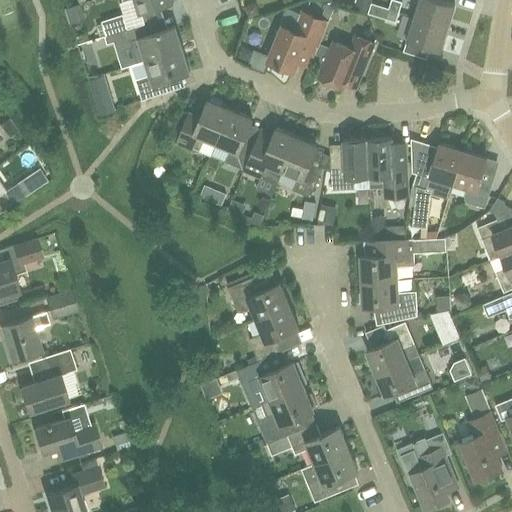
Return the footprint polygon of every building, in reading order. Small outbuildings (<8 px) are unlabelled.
[(111,34),(121,31),(146,23),(143,13),(174,2),(173,0),(123,0),(124,2),(130,0),(135,0),(139,11),(107,21),(107,22),(97,25),(101,37),(111,34)] [(391,0),(389,8),(399,12),(403,2),(395,0),(391,0)] [(420,0),(415,17),(448,27),(455,4),(443,0),(420,0)] [(396,23),(399,12),(389,8),(385,19),(396,23)] [(283,26),(279,36),(274,36),(267,52),(271,55),(269,60),(294,70),(297,62),(310,68),(329,23),(303,12),(295,31),(283,26)] [(440,51),(448,27),(415,17),(407,40),(440,51)] [(146,61),(183,49),(176,26),(149,34),(146,23),(121,31),(127,51),(142,46),(146,61)] [(344,87),(345,85),(357,90),(367,67),(365,67),(375,44),(355,36),(350,48),(334,42),(320,77),(344,87)] [(183,49),(146,61),(151,75),(136,80),(142,100),(167,92),(164,81),(190,73),(183,49)] [(114,105),(110,91),(94,96),(99,109),(114,105)] [(215,143),(229,108),(222,106),(223,101),(211,96),(209,100),(208,100),(200,118),(189,114),(177,142),(196,150),(201,137),(215,143)] [(244,170),(255,141),(245,136),(252,118),(229,108),(215,143),(230,149),(225,162),(244,170)] [(256,141),(255,141),(244,170),(262,177),(278,183),(283,171),(297,136),(276,128),(275,132),(262,127),(256,141)] [(297,136),(283,171),(298,177),(293,190),(311,197),(322,168),(309,163),(317,145),(297,136)] [(385,197),(408,196),(406,141),(392,141),(392,138),(366,139),(368,176),(368,188),(385,187),(385,197)] [(366,139),(343,140),(344,164),(331,165),(332,190),(355,189),(355,177),(368,176),(366,139)] [(448,197),(452,183),(463,150),(440,143),(435,158),(423,155),(413,186),(417,187),(431,192),(448,197)] [(463,150),(452,183),(467,188),(465,194),(466,202),(486,208),(495,177),(483,173),(487,158),(463,150)] [(0,210),(1,212),(25,197),(17,184),(6,191),(0,181),(0,210)] [(412,225),(426,227),(431,192),(417,187),(412,225)] [(490,210),(496,215),(505,202),(498,198),(490,210)] [(503,254),(511,250),(511,224),(502,229),(498,219),(477,227),(490,260),(503,254)] [(385,240),(392,239),(406,239),(405,224),(384,225),(385,240)] [(0,261),(0,303),(9,301),(6,294),(18,290),(13,275),(26,271),(23,263),(42,258),(36,238),(14,245),(17,257),(9,260),(8,259),(0,261)] [(360,255),(361,281),(397,279),(396,266),(414,266),(413,238),(406,239),(392,239),(385,240),(365,241),(365,255),(360,255)] [(511,250),(503,254),(508,266),(495,271),(504,292),(511,288),(511,250)] [(475,288),(486,279),(476,266),(465,275),(475,288)] [(251,308),(256,319),(289,305),(280,282),(258,291),(253,277),(228,287),(237,310),(251,308)] [(397,279),(361,281),(362,307),(391,306),(392,321),(417,315),(416,290),(397,291),(397,279)] [(45,297),(52,319),(79,311),(72,289),(45,297)] [(511,292),(483,304),(489,316),(506,309),(510,319),(511,317),(511,292)] [(277,337),(299,328),(289,305),(256,319),(261,333),(248,338),(258,361),(283,351),(277,337)] [(2,324),(12,359),(41,350),(34,327),(50,323),(46,311),(31,316),(31,315),(2,324)] [(375,373),(406,360),(401,348),(414,343),(405,321),(386,329),(390,340),(366,350),(375,373)] [(77,370),(72,357),(70,349),(45,357),(51,377),(21,386),(29,411),(67,400),(59,376),(77,370)] [(419,355),(406,360),(375,373),(385,395),(409,385),(413,396),(433,388),(419,355)] [(452,365),(458,383),(475,378),(470,359),(452,365)] [(264,386),(270,400),(303,386),(302,384),(307,383),(298,362),(294,364),(293,362),(263,374),(258,361),(236,370),(246,393),(264,386)] [(266,444),(287,435),(288,435),(283,422),(313,410),(312,409),(315,408),(316,405),(311,395),(309,393),(306,394),(303,386),(270,400),(261,403),(267,416),(257,420),(266,444)] [(482,388),(476,390),(485,414),(491,412),(482,388)] [(476,478),(480,477),(481,479),(484,481),(498,475),(499,472),(498,469),(502,468),(497,456),(509,451),(502,433),(501,434),(491,412),(485,414),(468,421),(474,436),(461,441),(476,478)] [(41,453),(54,449),(58,461),(100,448),(92,424),(68,432),(63,418),(34,427),(41,453)] [(310,426),(288,435),(287,435),(294,454),(308,449),(314,464),(348,449),(339,427),(315,437),(310,426)] [(450,499),(447,493),(461,487),(454,469),(451,470),(445,456),(451,453),(443,432),(426,439),(425,437),(424,438),(430,452),(403,463),(411,484),(415,482),(426,509),(450,499)] [(348,449),(314,464),(320,478),(306,483),(314,502),(337,492),(333,481),(357,471),(348,449)] [(47,494),(52,511),(84,511),(79,495),(104,487),(98,467),(72,475),(75,485),(47,494)]
